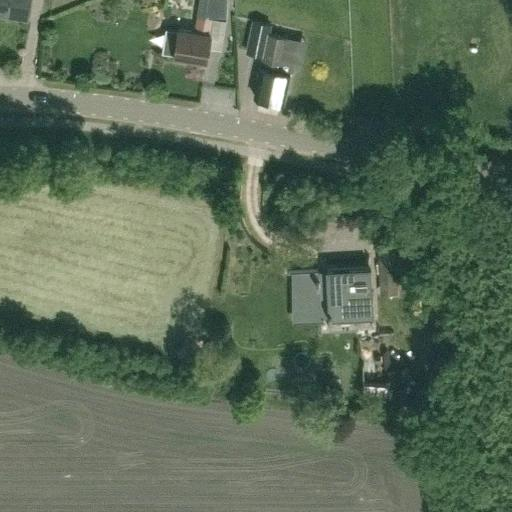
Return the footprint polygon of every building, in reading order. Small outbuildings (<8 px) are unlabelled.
[(0,0),(0,14),(27,18),(30,0),(0,0)] [(178,28),(177,29),(165,28),(162,52),(174,54),(173,56),(206,61),(210,33),(209,33),(212,17),(225,19),(226,0),(199,0),(195,31),(178,28)] [(287,37),(267,33),(253,96),(283,102),(289,73),(280,71),(287,37)] [(396,249),(377,249),(378,261),(380,294),(398,293),(396,249)] [(294,308),(319,307),(319,304),(328,303),(328,312),(371,310),(369,267),(326,269),(327,274),(318,274),(317,269),(292,270),(294,308)]
